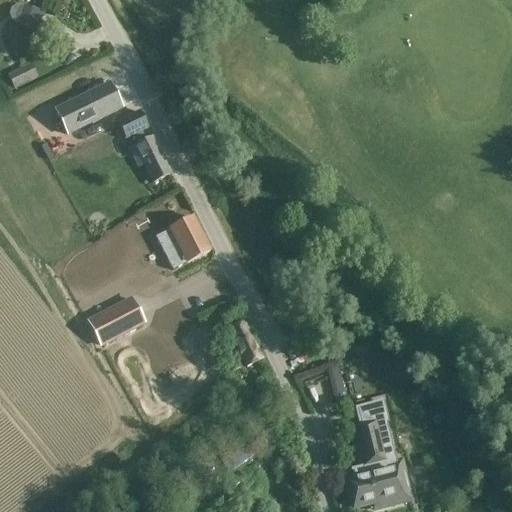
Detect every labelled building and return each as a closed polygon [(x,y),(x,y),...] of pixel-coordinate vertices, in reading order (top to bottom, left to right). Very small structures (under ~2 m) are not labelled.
[(14,24),(37,31),(43,12),(20,5),(14,24)] [(14,90),(30,81),(24,70),(8,78),(14,90)] [(110,83),(54,111),(67,138),(124,110),(110,83)] [(30,120),(45,143),(63,131),(47,108),(30,120)] [(139,113),(121,122),(117,124),(125,141),(130,138),(135,147),(129,150),(138,167),(144,164),(153,184),(170,175),(152,138),(145,142),(141,133),(147,129),(139,113)] [(176,195),(158,204),(166,219),(184,209),(176,195)] [(175,228),(155,239),(164,255),(172,272),(192,261),(210,252),(192,219),(190,221),(175,228)] [(142,283),(144,279),(141,273),(136,272),(131,274),(128,279),(129,284),(136,287),(142,283)] [(155,286),(166,308),(185,298),(175,276),(155,286)] [(131,298),(87,322),(101,349),(146,325),(131,298)] [(219,313),(226,328),(243,320),(235,305),(219,313)] [(244,323),(226,332),(244,369),(262,361),(244,323)] [(220,420),(237,407),(231,400),(214,412),(220,420)] [(352,478),(343,480),(351,511),(355,511),(371,508),(412,497),(402,460),(396,462),(387,425),(389,425),(383,402),(355,409),(359,426),(348,428),(359,468),(350,470),(352,478)] [(202,435),(192,442),(201,456),(211,449),(202,435)] [(188,484),(196,479),(190,469),(182,473),(188,484)] [(224,485),(229,491),(243,480),(238,473),(224,485)]
